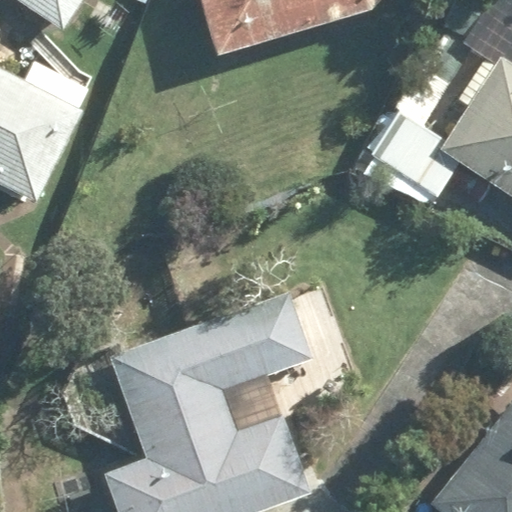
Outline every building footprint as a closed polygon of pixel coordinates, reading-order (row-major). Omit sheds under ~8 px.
[(17,0),(39,14),(63,30),(80,4),(82,0),(17,0)] [(380,0),(199,0),(216,57),(371,10),(380,0)] [(511,0),(467,0),(424,67),(421,66),(395,107),(389,103),(377,123),(381,125),(365,149),(372,153),(366,162),(369,163),(365,171),(427,210),(458,163),(511,196),(511,0)] [(36,202),(83,111),(78,108),(88,90),(76,84),(57,74),(32,62),(23,80),(0,67),(0,183),(28,198),(32,200),(36,202)] [(276,249),(104,312),(143,416),(96,433),(124,509),(298,445),(270,369),(225,386),(210,346),(299,313),(276,249)] [(511,511),(511,401),(429,503),(439,511),(511,511)]
